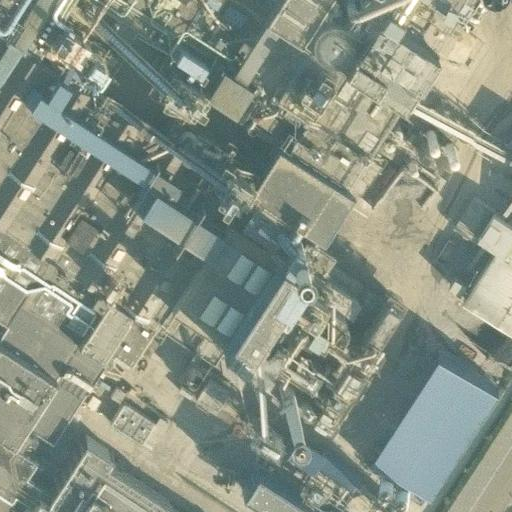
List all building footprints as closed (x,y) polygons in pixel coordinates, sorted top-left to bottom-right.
[(12,0),(0,19),(0,30),(36,54),(71,0),(97,0),(111,9),(116,0),(12,0)] [(0,0),(0,19),(12,0),(0,0)] [(339,61),(297,33),(242,0),(116,0),(111,9),(169,47),(180,30),(221,56),(250,76),(305,111),(286,141),(344,179),(343,180),(350,185),(360,191),(367,180),(368,181),(380,163),(363,152),(433,43),(375,5),(339,61)] [(242,0),(297,33),(318,1),(339,14),(348,0),(242,0)] [(373,0),(371,3),(375,5),(433,43),(446,23),(452,26),(467,1),(467,0),(373,0)] [(243,188),(36,54),(0,30),(0,228),(155,324),(228,212),(243,188)] [(272,138),(286,115),(253,95),(239,117),(272,138)] [(497,246),(464,297),(502,322),(511,328),(511,220),(497,210),(480,235),(497,246)] [(263,234),(228,212),(155,324),(213,362),(228,338),(271,366),(278,355),(308,375),(319,357),(322,359),(335,339),(332,337),(343,320),(314,300),(329,277),(319,271),(328,257),(332,250),(308,235),(307,236),(304,234),(292,253),(278,244),(263,234)] [(13,492),(30,504),(44,481),(38,477),(30,473),(27,471),(37,456),(13,441),(14,439),(25,423),(35,430),(52,441),(111,349),(131,362),(155,324),(0,228),(0,318),(5,322),(0,329),(0,490),(10,497),(13,492)] [(228,382),(208,369),(192,359),(179,381),(214,404),(228,382)] [(299,385),(284,409),(301,419),(319,418),(329,404),(299,385)] [(104,415),(110,407),(101,401),(96,410),(104,415)] [(352,492),(363,477),(297,429),(286,444),(352,492)] [(52,486),(44,481),(30,504),(24,511),(180,511),(168,504),(169,503),(167,502),(168,499),(107,460),(112,452),(85,435),(63,470),(55,481),(52,486)] [(278,511),(328,511),(255,464),(240,487),(278,511)]
